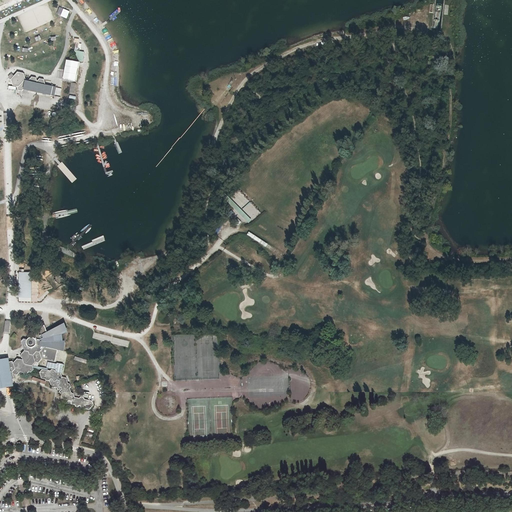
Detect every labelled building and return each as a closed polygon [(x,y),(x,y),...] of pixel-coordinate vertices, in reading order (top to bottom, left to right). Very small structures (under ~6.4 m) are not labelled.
[(58,7),(56,14),(66,18),(69,11),(58,7)] [(80,62),(67,60),(63,79),(76,81),(80,62)] [(24,90),(55,96),(57,87),(46,85),(44,79),(40,79),(37,81),(36,78),(32,77),(29,80),(26,79),(24,73),(18,72),(11,80),(13,86),(17,87),(18,90),(22,91),(24,90)] [(222,197),(249,223),(252,220),(225,194),(222,197)] [(250,232),(248,235),(282,257),(284,254),(250,232)] [(32,298),(33,273),(19,272),(18,298),(32,298)] [(37,352),(40,352),(45,347),(58,350),(65,352),(66,341),(63,341),(62,335),(69,333),(65,323),(47,332),(45,325),(39,331),(37,333),(36,336),(36,339),(34,338),(32,337),(30,338),(28,339),(27,340),(24,339),(22,342),(23,345),(24,348),(25,351),(29,352),(30,355),(34,355),(37,352)] [(55,362),(58,350),(45,347),(40,352),(42,359),(55,362)] [(29,352),(25,351),(21,354),(23,360),(17,359),(13,363),(13,361),(10,362),(13,380),(15,379),(14,374),(17,375),(20,372),(24,373),(24,375),(27,375),(29,372),(31,373),(34,370),(33,368),(33,366),(36,362),(39,363),(42,359),(40,352),(37,352),(34,355),(30,355),(29,352)] [(0,389),(9,388),(14,387),(13,380),(10,362),(9,358),(4,359),(0,359),(0,389)] [(56,372),(61,373),(63,364),(57,363),(57,364),(48,362),(47,367),(56,369),(56,370),(55,370),(56,372)] [(61,390),(59,392),(62,401),(67,402),(68,400),(71,401),(72,404),(75,405),(75,406),(78,407),(79,405),(80,406),(81,409),(84,409),(85,408),(89,409),(93,405),(92,401),(84,399),(84,397),(80,396),(79,398),(74,397),(73,393),(71,393),(70,388),(71,387),(70,384),(68,383),(67,378),(62,377),(61,373),(56,372),(55,370),(52,369),(50,371),(48,370),(42,369),(40,372),(42,378),(46,379),(46,380),(50,381),(52,388),(54,388),(55,387),(57,388),(58,390),(61,390)]
